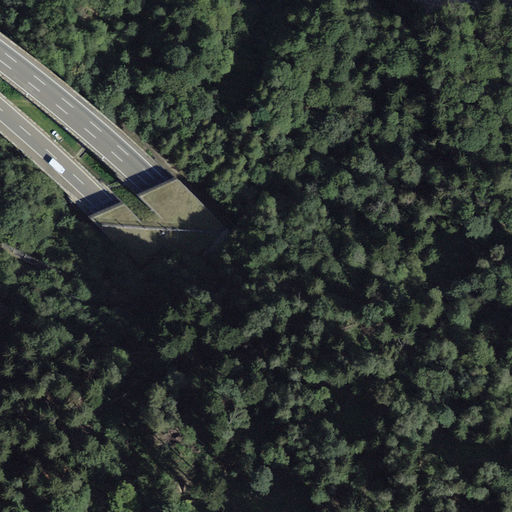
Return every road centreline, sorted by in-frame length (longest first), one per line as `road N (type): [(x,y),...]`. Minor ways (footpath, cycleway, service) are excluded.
road 1 (motorway): [(403,511),(298,353),(211,244),(121,154),(0,55)]
road 2 (motorway): [(0,109),(174,282),(341,511)]
